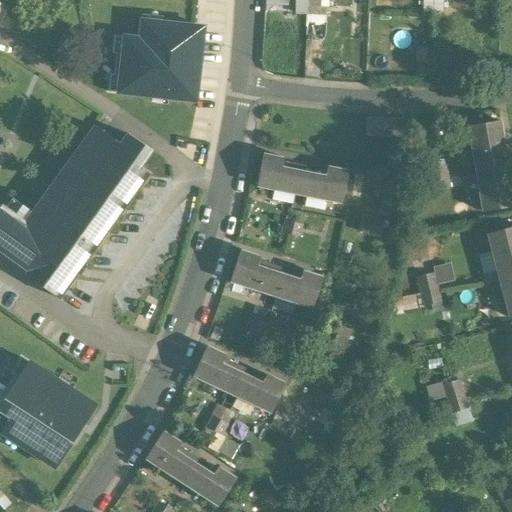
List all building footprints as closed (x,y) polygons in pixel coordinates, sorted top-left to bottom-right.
[(444,0),(420,0),(420,15),(444,16),(444,0)] [(113,37),(108,92),(195,101),(202,28),(141,22),(139,40),(113,37)] [(402,120),(365,119),(365,137),(402,138),(402,120)] [(499,123),(467,128),(474,170),(497,167),(493,144),(503,142),(499,123)] [(1,206),(0,207),(0,253),(27,272),(25,275),(59,300),(77,275),(78,277),(85,267),(84,266),(149,176),(139,169),(151,152),(127,135),(119,146),(93,127),(24,223),(1,206)] [(303,173),(281,169),(282,160),(263,156),(257,188),(299,196),(303,173)] [(444,160),(426,164),(429,178),(447,175),(444,160)] [(497,167),(474,170),(482,213),(511,207),(511,195),(511,188),(501,189),(497,167)] [(326,178),(303,173),(299,196),(341,205),(347,173),(327,169),(326,178)] [(447,175),(429,178),(432,193),(450,190),(447,175)] [(384,221),(371,218),(369,226),(381,230),(384,221)] [(293,224),(285,221),(281,234),(290,236),(293,224)] [(302,226),(293,224),(290,236),(299,239),(302,226)] [(381,230),(369,226),(366,235),(379,238),(381,230)] [(511,229),(487,236),(498,277),(511,273),(511,229)] [(278,274),(256,267),(259,258),(240,252),(230,283),(271,297),(278,274)] [(300,282),(278,274),(271,297),(311,310),(322,279),(303,273),(300,282)] [(511,273),(498,277),(509,319),(511,317),(511,273)] [(434,274),(416,279),(420,293),(437,289),(434,274)] [(437,289),(420,293),(423,308),(441,303),(437,289)] [(254,320),(249,332),(257,335),(262,323),(254,320)] [(271,326),(262,323),(257,335),(266,339),(271,326)] [(352,333),(340,328),(336,336),(348,341),(352,333)] [(348,341),(336,336),(333,344),(345,349),(348,341)] [(225,356),(207,348),(193,378),(231,396),(241,375),(221,365),(225,356)] [(94,406),(20,358),(10,373),(14,375),(2,393),(0,391),(0,411),(12,419),(2,435),(54,468),(94,406)] [(262,385),(241,375),(231,396),(270,414),(284,385),(266,376),(262,385)] [(459,381),(442,386),(446,401),(463,395),(459,381)] [(463,395),(446,401),(450,415),(468,410),(463,395)] [(212,417),(205,428),(213,433),(220,421),(212,417)] [(227,426),(220,421),(213,433),(221,437),(227,426)] [(180,444),(163,433),(145,460),(181,484),(194,464),(174,452),(180,444)] [(307,439),(295,433),(291,441),(303,447),(307,439)] [(303,447),(291,441),(287,449),(298,455),(303,447)] [(213,477),(194,464),(181,484),(217,507),(235,479),(218,469),(213,477)] [(511,511),(511,498),(503,503),(507,511),(511,511)] [(158,503),(152,511),(162,511),(166,508),(158,503)]
